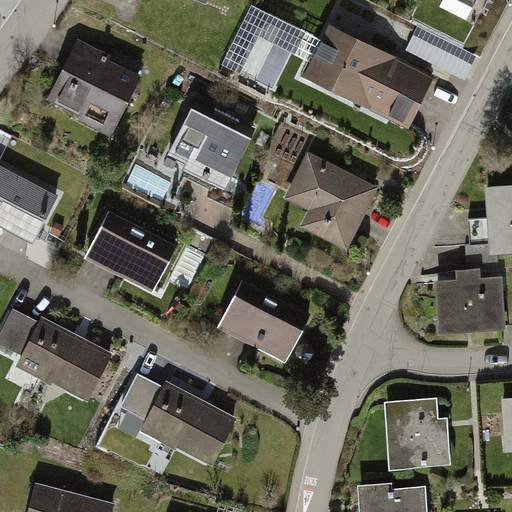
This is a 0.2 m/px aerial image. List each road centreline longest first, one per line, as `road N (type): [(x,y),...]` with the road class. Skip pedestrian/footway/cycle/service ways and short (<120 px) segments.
road 1 (residential): [(511,54),(362,344)]
road 2 (residential): [(362,344),(329,433),(312,511)]
road 3 (residential): [(511,360),(426,360),(362,344)]
